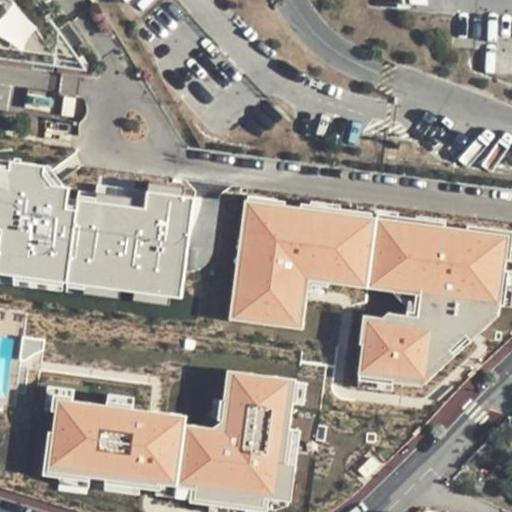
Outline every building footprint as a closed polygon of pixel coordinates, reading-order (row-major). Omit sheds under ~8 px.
[(0,0),(0,59),(87,72),(30,0),(0,0)] [(51,184),(43,174),(44,165),(0,158),(0,282),(68,291),(70,282),(122,289),(136,291),(171,296),(170,305),(179,306),(193,197),(183,196),(147,191),(98,184),(96,201),(76,199),(75,209),(65,208),(68,187),(61,186),(51,184)] [(61,183),(47,165),(44,165),(43,174),(51,184),(61,186),(61,183)] [(148,181),(147,191),(183,196),(184,186),(148,181)] [(77,189),(76,199),(96,201),(97,192),(77,189)] [(276,199),(246,195),(246,200),(275,204),(276,199)] [(75,209),(76,199),(67,197),(65,208),(75,209)] [(390,383),(419,387),(454,354),(449,348),(464,334),(470,340),(497,315),(503,270),(504,260),(508,235),(444,227),(414,223),(396,220),(354,215),(338,212),(308,208),(275,204),(246,200),(243,200),(239,236),(247,237),(242,271),(234,269),(230,300),(237,301),(235,320),(300,329),(307,281),(389,292),(399,284),(407,294),(419,296),(416,317),(404,316),(386,313),(381,317),(362,315),(358,345),(361,345),(357,376),(391,381),(390,383)] [(338,206),(309,202),(308,208),(338,212),(338,206)] [(396,214),(355,208),(354,215),(396,220),(396,214)] [(444,227),(445,220),(415,216),(414,223),(444,227)] [(247,237),(239,236),(234,269),(242,271),(247,237)] [(511,276),(511,270),(503,270),(498,304),(508,306),(511,276)] [(70,282),(68,291),(121,298),(122,289),(70,282)] [(399,284),(389,292),(392,292),(401,304),(406,305),(404,316),(416,317),(419,296),(407,294),(399,284)] [(136,291),(135,300),(170,305),(171,296),(136,291)] [(230,300),(227,319),(235,320),(237,301),(230,300)] [(449,348),(454,354),(470,340),(464,334),(449,348)] [(294,379),(225,370),(221,399),(222,399),(219,419),(209,427),(182,423),(183,414),(129,407),(104,404),(55,397),(45,470),(59,472),(89,476),(104,478),(137,483),(154,485),(154,481),(193,486),(192,497),(260,507),(262,496),(285,499),(288,499),(293,464),(282,462),(287,427),(291,403),(293,381),(294,379)] [(304,383),(293,381),(291,403),(301,404),(304,383)] [(42,408),(53,410),(55,397),(70,399),(71,388),(46,385),(42,408)] [(106,393),(104,404),(129,407),(131,396),(106,393)] [(214,419),(219,419),(222,399),(221,399),(211,398),(209,413),(214,419)] [(287,427),(282,462),(293,464),(298,429),(287,427)] [(89,476),(59,472),(58,479),(79,485),(87,486),(89,476)] [(137,483),(104,478),(103,488),(136,493),(137,483)] [(193,486),(154,481),(154,485),(153,493),(192,499),(192,497),(193,486)] [(262,496),(260,507),(271,508),(285,502),(285,499),(262,496)]
